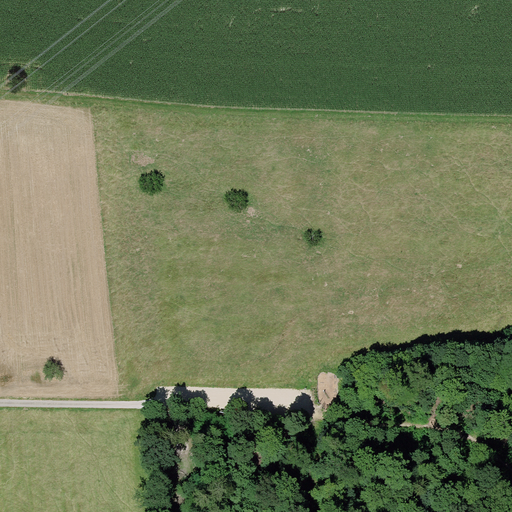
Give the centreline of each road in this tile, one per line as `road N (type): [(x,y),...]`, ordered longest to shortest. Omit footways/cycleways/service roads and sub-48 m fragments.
road 1 (track): [(511,119),(0,94)]
road 2 (track): [(511,470),(470,439),(326,415),(300,433),(211,462)]
